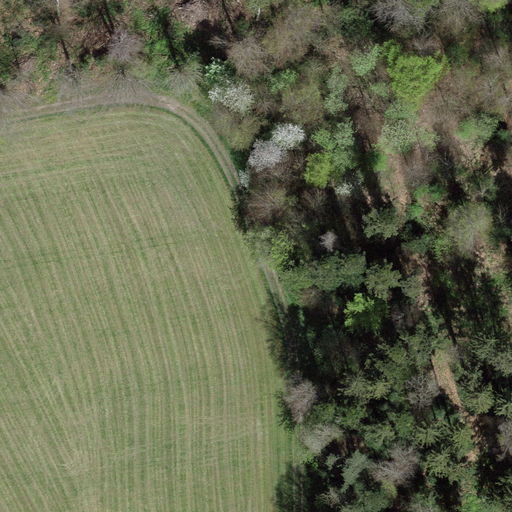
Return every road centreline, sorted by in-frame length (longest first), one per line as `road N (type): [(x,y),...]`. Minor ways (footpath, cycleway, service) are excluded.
road 1 (track): [(298,511),(287,330),(215,145),(180,110),(130,96),(0,116)]
road 2 (track): [(287,330),(379,330),(511,349)]
